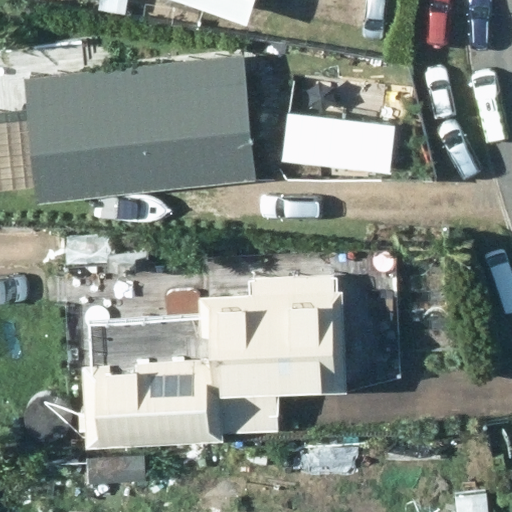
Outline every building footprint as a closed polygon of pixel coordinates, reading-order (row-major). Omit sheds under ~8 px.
[(244,34),(26,51),(35,178),(253,160),(244,34)] [(393,77),(363,76),(360,154),(390,156),(393,77)] [(100,422),(289,414),(287,367),(362,364),(360,305),(349,304),(346,251),(258,254),(259,273),(209,275),(211,310),(232,311),(233,336),(97,342),(100,422)] [(86,453),(67,452),(67,467),(86,466),(86,453)] [(116,492),(116,511),(224,511),(225,493),(116,492)]
